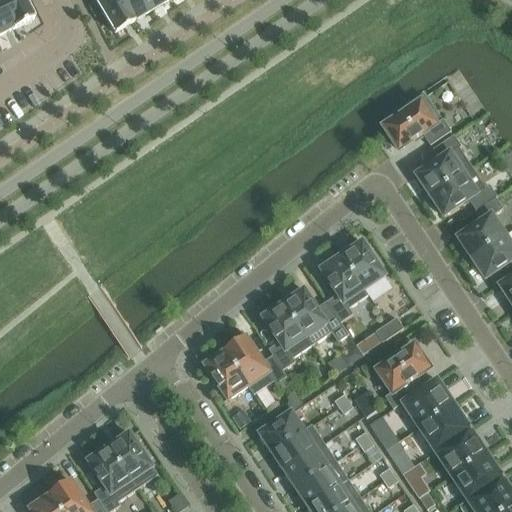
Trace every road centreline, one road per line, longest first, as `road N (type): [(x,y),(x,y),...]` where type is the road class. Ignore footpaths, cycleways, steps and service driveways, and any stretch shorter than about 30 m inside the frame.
road 1 (tertiary): [(0,222),(324,0)]
road 2 (tertiary): [(283,0),(0,194)]
road 3 (residential): [(159,360),(380,190)]
road 4 (residential): [(511,384),(380,190)]
road 5 (residential): [(260,511),(159,360)]
road 6 (residential): [(0,493),(132,383)]
road 7 (residential): [(132,383),(219,511)]
